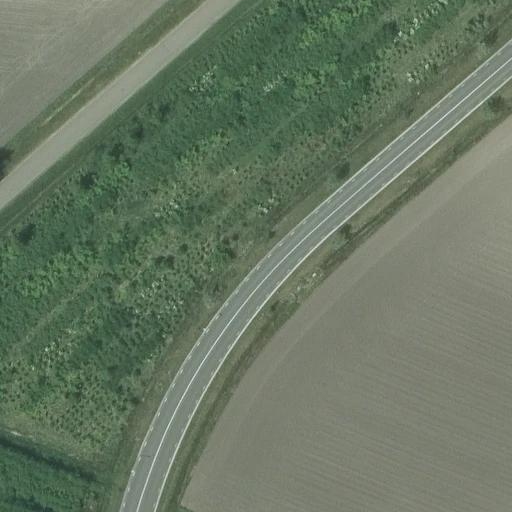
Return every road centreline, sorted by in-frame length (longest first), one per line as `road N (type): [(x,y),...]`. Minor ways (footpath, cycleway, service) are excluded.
road 1 (secondary): [(136,511),(168,423),(243,300),(296,242),(511,58)]
road 2 (unclassified): [(0,193),(218,0)]
